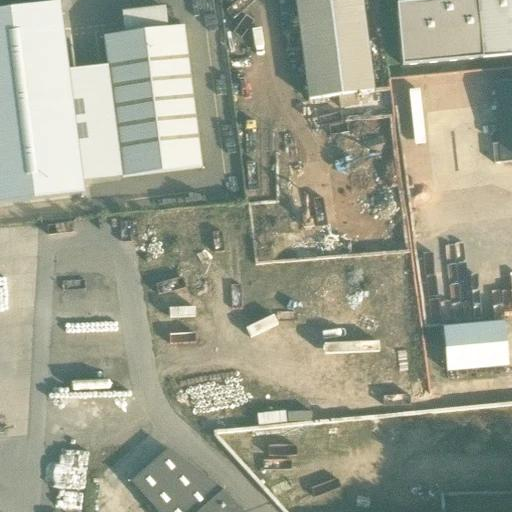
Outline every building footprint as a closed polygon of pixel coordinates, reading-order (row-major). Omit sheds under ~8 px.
[(338,97),(340,109),(356,107),(355,96),(373,94),(361,0),(295,0),(309,101),(338,97)] [(402,67),(481,60),(475,0),(458,0),(396,5),(402,67)] [(511,0),(475,0),(481,60),(511,57),(511,0)] [(59,5),(0,12),(0,206),(83,196),(82,184),(67,73),(59,5)] [(130,14),(131,26),(165,22),(164,10),(130,14)] [(165,22),(131,26),(132,35),(166,31),(165,22)] [(107,68),(121,179),(201,169),(183,29),(166,31),(132,35),(103,39),(107,68)] [(107,68),(67,73),(82,184),(121,179),(107,68)] [(501,165),(511,163),(511,82),(494,84),(500,158),(501,165)] [(508,368),(504,323),(442,329),(446,373),(508,368)] [(438,392),(474,390),(473,380),(437,383),(438,392)] [(239,511),(223,493),(168,452),(131,484),(155,511),(239,511)]
